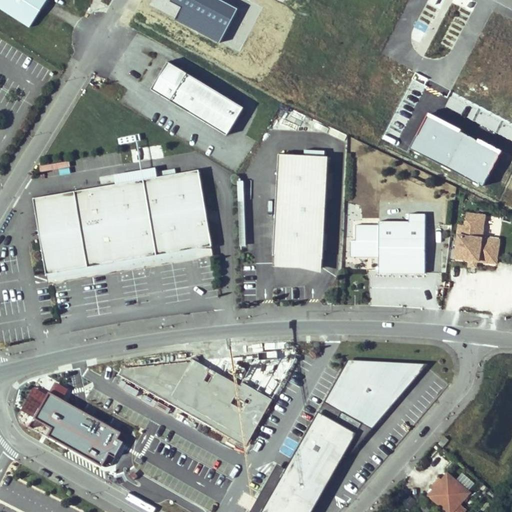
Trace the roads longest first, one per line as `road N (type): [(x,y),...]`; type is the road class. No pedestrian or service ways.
road 1 (unclassified): [(0,376),(102,348),(242,331),(348,326),(475,335)]
road 2 (unclassified): [(354,511),(470,376),(475,335)]
road 3 (unclassified): [(0,206),(108,32)]
road 4 (unclassified): [(0,416),(18,444),(139,511)]
